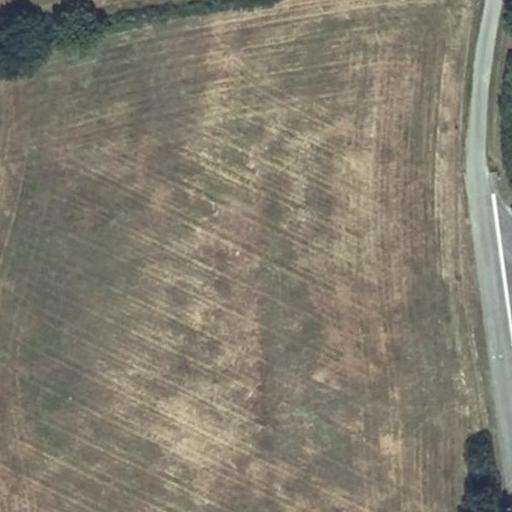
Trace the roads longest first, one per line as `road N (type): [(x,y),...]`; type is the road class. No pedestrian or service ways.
road 1 (residential): [(493,0),(476,166),(483,254)]
road 2 (residential): [(483,254),(511,446)]
